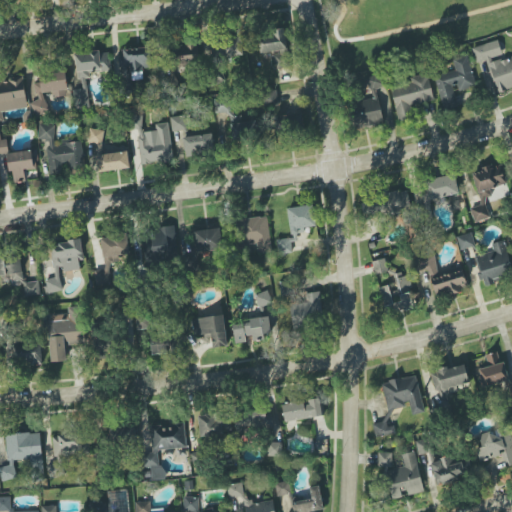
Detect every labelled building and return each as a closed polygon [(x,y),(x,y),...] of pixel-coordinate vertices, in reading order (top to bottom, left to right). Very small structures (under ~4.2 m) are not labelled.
[(260,53),(272,52),(273,68),(287,68),(285,28),(273,29),(273,34),(259,35),(260,53)] [(212,56),(243,57),(244,38),(212,37),(212,56)] [(511,88),(511,54),(503,57),(498,40),(472,48),(476,63),(487,60),(497,93),(511,88)] [(199,66),(198,42),(171,44),(172,67),(199,66)] [(124,62),(130,62),(130,70),(151,70),(151,48),(124,48),(124,62)] [(75,54),(77,79),(91,78),(91,73),(111,71),(109,52),(75,54)] [(475,86),(468,55),(452,59),(454,70),(434,75),(443,110),(458,107),(454,92),(475,86)] [(39,73),(40,83),(35,83),(37,102),(31,103),(32,116),(47,115),(44,93),(52,92),(53,98),(68,96),(65,69),(39,73)] [(434,102),(428,73),(410,77),(410,82),(391,86),(398,122),(413,119),(410,107),(434,102)] [(376,88),(382,87),(379,74),(367,77),(371,98),(352,103),(358,128),(383,123),(376,88)] [(27,108),(23,78),(0,81),(0,122),(4,122),(2,112),(27,108)] [(279,104),(276,90),(262,92),(265,106),(279,104)] [(216,101),(216,112),(230,112),(230,101),(216,101)] [(275,133),(303,132),(303,115),(274,116),(275,133)] [(186,131),(186,116),(171,117),(172,132),(186,131)] [(140,163),(174,159),(169,122),(155,124),(157,141),(146,143),(142,118),(134,119),(140,163)] [(232,140),(258,139),(258,122),(232,122),(232,140)] [(55,125),(39,124),(38,140),(49,140),(49,147),(54,147),(55,125)] [(104,131),(89,128),(87,144),(95,145),(94,151),(101,153),(104,131)] [(185,156),(214,153),(212,134),(183,136),(185,156)] [(46,147),(49,173),(68,171),(68,175),(85,173),(82,143),(46,147)] [(11,183),(25,182),(24,171),(38,169),(36,150),(8,153),(11,183)] [(98,172),(129,169),(128,151),(96,154),(98,172)] [(475,222),(490,217),(484,198),(492,196),(489,189),(507,183),(501,163),(471,172),(481,205),(470,208),(475,222)] [(425,180),(428,200),(458,195),(455,175),(425,180)] [(408,193),(362,198),(363,217),(410,213),(408,193)] [(292,241),(298,240),(296,231),(316,228),(312,204),(287,208),(292,241)] [(239,219),(242,244),(256,243),(257,254),(272,252),(267,216),(239,219)] [(145,260),(179,256),(175,225),(141,230),(145,260)] [(223,249),(220,227),(194,231),(197,253),(223,249)] [(457,236),(460,250),(475,247),(472,232),(457,236)] [(129,255),(127,234),(101,237),(104,269),(94,270),(96,285),(111,283),(109,264),(120,263),(119,257),(129,255)] [(292,253),(291,238),(277,240),(278,254),(292,253)] [(62,291),(59,272),(80,268),(79,261),(84,260),(81,239),(49,244),(54,278),(44,279),(46,293),(62,291)] [(483,287),(494,284),(493,279),(511,274),(511,273),(505,241),(491,243),(493,252),(477,255),(483,287)] [(433,296),(467,292),(464,267),(437,270),(435,255),(414,257),(415,270),(430,269),(433,296)] [(11,282),(22,281),(21,257),(0,257),(0,275),(11,275),(11,282)] [(388,272),(384,258),(372,261),(375,274),(388,272)] [(379,287),(384,314),(414,309),(413,300),(415,299),(411,275),(402,277),(402,273),(393,274),(395,284),(379,287)] [(24,297),(40,295),(39,281),(23,282),(24,297)] [(255,295),(259,308),(273,303),(268,290),(255,295)] [(321,292),(306,292),(306,301),(291,302),(292,328),(307,327),(307,318),(322,317),(321,292)] [(51,362),(66,361),(65,344),(83,343),(81,306),(67,307),(68,314),(48,315),(51,362)] [(135,316),(136,329),(150,329),(150,315),(135,316)] [(227,346),(224,315),(192,318),(194,336),(211,334),(213,348),(227,346)] [(235,344),(250,342),(249,339),(272,337),(269,316),(249,319),(250,323),(232,325),(235,344)] [(113,358),(112,323),(93,324),(94,359),(113,358)] [(150,335),(151,354),(173,353),(172,334),(150,335)] [(41,345),(10,346),(11,366),(42,365),(41,345)] [(486,354),(488,367),(478,369),(481,386),(508,382),(505,362),(499,363),(498,353),(486,354)] [(435,392),(469,383),(464,363),(430,372),(435,392)] [(411,415),(424,412),(416,375),(381,383),(387,410),(409,406),(411,415)] [(282,404),(285,422),(322,415),(319,398),(306,400),(282,404)] [(198,415),(200,436),(233,434),(233,432),(274,429),(272,409),(198,415)] [(394,422),(373,425),(375,436),(395,434),(394,422)] [(150,425),(152,453),(142,453),(143,468),(150,468),(151,480),(162,479),(160,450),(186,449),(184,423),(150,425)] [(110,426),(110,444),(135,444),(135,427),(110,426)] [(511,466),(511,440),(507,426),(478,436),(482,447),(475,449),(479,462),(503,454),(508,467),(511,466)] [(6,434),(7,466),(0,466),(0,478),(0,479),(16,479),(15,461),(42,459),(41,432),(6,434)] [(54,455),(90,454),(89,434),(53,436),(54,455)] [(267,456),(282,456),(281,442),(267,442),(267,456)] [(424,492),(415,451),(401,454),(404,466),(394,468),(390,451),(377,454),(380,468),(384,468),(390,499),(424,492)] [(464,480),(462,457),(432,461),(435,484),(464,480)] [(63,475),(60,464),(53,465),(54,470),(51,470),(52,477),(63,475)] [(290,495),(289,481),(275,483),(277,496),(290,495)] [(229,498),(244,496),(242,483),(227,485),(229,498)] [(309,488),(312,499),(293,502),(294,511),(311,511),(324,509),(319,485),(309,488)] [(275,511),(274,500),(250,503),(249,496),(243,497),(244,511),(275,511)] [(0,511),(9,511),(38,511),(38,510),(11,511),(10,497),(0,497),(0,511)] [(183,511),(195,511),(194,511),(199,511),(199,497),(183,497),(183,511)] [(135,511),(151,511),(150,501),(135,502),(135,511)] [(112,511),(112,502),(90,503),(90,511),(112,511)]
